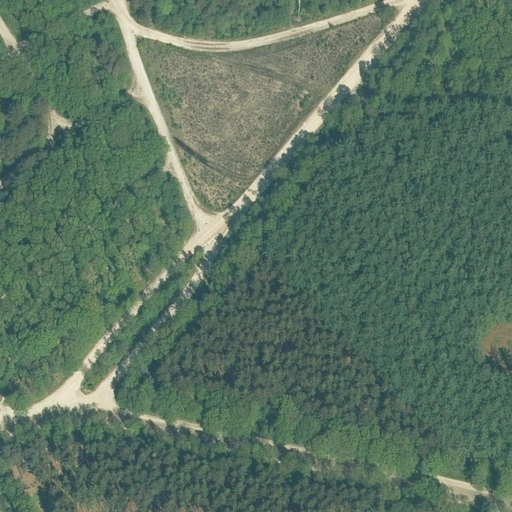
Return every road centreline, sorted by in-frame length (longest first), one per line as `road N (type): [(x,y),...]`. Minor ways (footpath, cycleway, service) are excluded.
road 1 (track): [(87,414),(201,274),(227,222),(422,0)]
road 2 (track): [(0,429),(87,414),(511,508)]
road 3 (track): [(408,0),(232,47),(126,28)]
road 4 (track): [(213,250),(115,0)]
road 5 (track): [(227,222),(190,249),(117,328),(53,414)]
road 6 (track): [(0,304),(150,176),(176,165)]
road 7 (track): [(341,91),(428,112),(511,113)]
road 8 (track): [(116,2),(0,60)]
road 9 (track): [(64,133),(0,25)]
road 10 (track): [(44,151),(144,84)]
